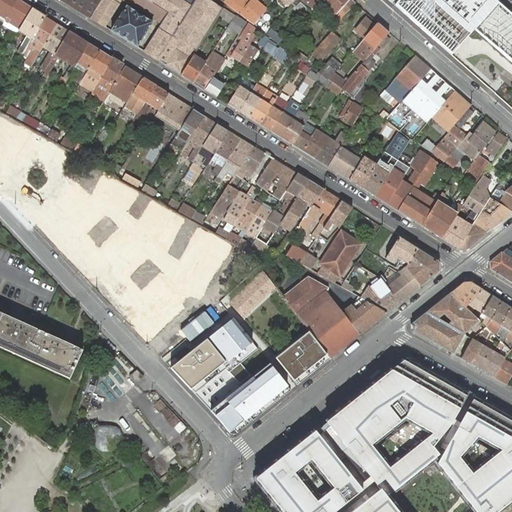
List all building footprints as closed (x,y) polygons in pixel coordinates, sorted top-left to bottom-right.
[(0,0),(0,15),(6,19),(17,0),(0,0)] [(18,31),(32,8),(19,0),(17,0),(6,19),(3,23),(2,25),(17,34),(18,31)] [(83,14),(90,18),(101,0),(80,0),(76,6),(82,10),(83,10),(84,9),(86,10),(83,14)] [(101,0),(90,18),(105,27),(120,3),(122,0),(161,24),(144,52),(158,60),(159,61),(163,64),(181,75),(193,56),(198,48),(218,16),(223,9),(208,0),(101,0)] [(265,11),(266,10),(254,0),(250,0),(247,5),(240,0),(224,0),(223,2),(254,24),(255,22),(265,11)] [(294,0),(292,3),(296,7),(300,2),(312,13),(319,5),(323,1),(324,0),(294,0)] [(338,22),(355,3),(351,0),(324,0),(323,1),(337,13),(333,17),(338,22)] [(511,15),(495,0),(399,0),(395,4),(450,52),(471,28),(511,64),(511,15)] [(319,5),(333,17),(337,13),(323,1),(319,5)] [(127,7),(111,31),(137,47),(152,23),(127,7)] [(26,49),(45,16),(32,8),(18,31),(29,37),(26,43),(24,42),(18,52),(22,55),(26,49)] [(223,8),(223,9),(218,16),(230,23),(235,15),(223,8)] [(265,11),(255,22),(267,32),(269,29),(276,21),(265,11)] [(246,23),(235,15),(230,23),(242,31),(246,23)] [(43,48),(57,24),(45,16),(26,49),(28,50),(30,48),(33,49),(26,60),(24,63),(31,67),(43,48)] [(366,18),(355,30),(363,37),(374,25),(366,18)] [(386,37),(389,33),(377,22),(364,38),(352,51),(357,55),(364,47),(363,45),(367,41),(376,48),(377,47),(380,43),(386,37)] [(55,54),(69,32),(57,24),(43,48),(51,52),(38,72),(42,75),(47,67),(55,54)] [(256,35),(258,33),(249,24),(246,27),(240,36),(241,39),(231,56),(240,61),(250,45),(254,38),(256,36),(256,35)] [(267,32),(264,34),(270,38),(275,42),(279,46),(282,47),(286,43),(279,37),(269,29),(267,32)] [(78,62),(89,44),(77,37),(69,32),(55,54),(47,67),(50,69),(58,56),(71,64),(63,77),(67,79),(75,65),(78,62)] [(312,55),(320,62),(333,48),(339,40),(334,35),(331,33),(312,55)] [(267,42),(269,39),(263,35),(258,45),(263,48),(267,42)] [(390,40),(386,37),(380,43),(384,47),(390,40)] [(278,49),(267,42),(263,48),(262,50),(268,53),(273,56),(276,52),(278,49)] [(90,67),(100,51),(89,44),(78,62),(89,69),(90,67)] [(250,45),(240,61),(249,67),(259,50),(250,45)] [(279,47),(278,49),(276,52),(283,57),(286,52),(279,47)] [(363,85),(364,85),(360,82),(376,64),(370,60),(379,49),(377,47),(376,48),(348,80),(341,88),(354,97),(363,85)] [(23,59),(26,60),(33,49),(30,48),(28,50),(25,56),(23,59)] [(198,48),(193,56),(204,64),(210,56),(198,48)] [(268,53),(262,50),(260,54),(265,58),(268,53)] [(103,74),(113,58),(100,51),(90,67),(98,71),(88,88),(92,91),(102,76),(103,74)] [(212,52),(210,56),(216,60),(215,61),(220,65),(224,59),(212,52)] [(303,63),(307,58),(300,53),(296,58),(300,60),(303,63)] [(297,59),(289,54),(286,59),(294,64),(297,59)] [(193,56),(181,75),(193,82),(204,64),(193,56)] [(204,64),(193,82),(205,90),(220,65),(215,61),(216,60),(210,56),(204,64)] [(319,73),(328,79),(331,75),(333,73),(335,71),(336,70),(339,67),(342,63),(334,56),(319,73)] [(424,76),(430,69),(415,56),(396,78),(392,82),(387,88),(385,90),(378,97),(385,103),(392,96),(388,93),(390,91),(392,92),(398,86),(399,88),(402,84),(411,91),(421,79),(424,76)] [(116,80),(125,66),(123,65),(113,58),(103,74),(102,76),(112,82),(114,78),(116,80)] [(89,69),(78,62),(75,65),(83,70),(87,72),(89,69)] [(299,63),(297,67),(305,73),(308,69),(299,63)] [(130,99),(143,78),(125,66),(116,80),(112,87),(110,91),(128,102),(130,99)] [(45,77),(50,69),(47,67),(42,75),(45,77)] [(87,72),(83,70),(77,80),(80,82),(87,72)] [(314,72),(309,70),(305,77),(309,80),(314,72)] [(341,88),(348,80),(336,70),(335,71),(333,73),(331,75),(328,79),(327,80),(330,83),(340,89),(341,88)] [(319,76),(314,72),(309,80),(307,83),(313,87),(317,81),(319,76)] [(427,84),(421,79),(402,101),(427,122),(445,101),(440,96),(449,86),(445,82),(436,92),(432,88),(441,78),(436,74),(427,84)] [(329,83),(319,76),(317,81),(324,85),(327,86),(329,83)] [(142,107),(156,86),(143,78),(130,99),(142,107)] [(217,98),(224,86),(214,79),(206,91),(217,98)] [(340,89),(329,83),(327,86),(339,95),(342,91),(340,89)] [(407,95),(411,91),(402,84),(399,88),(402,90),(407,95)] [(99,99),(103,102),(110,91),(112,87),(109,85),(107,86),(99,99)] [(240,85),(228,104),(239,111),(251,92),(240,85)] [(369,90),(363,85),(354,97),(359,102),(369,90)] [(150,123),(155,116),(169,94),(156,86),(142,107),(137,115),(150,123)] [(253,89),(251,92),(259,98),(261,94),(255,90),(253,89)] [(407,95),(402,90),(394,99),(400,104),(402,101),(407,95)] [(251,92),(239,111),(249,118),(261,99),(263,95),(261,94),(259,98),(251,92)] [(179,131),(193,109),(169,94),(155,116),(179,131)] [(263,95),(261,99),(269,104),(272,99),(265,94),(263,95)] [(447,116),(444,120),(449,124),(455,117),(457,119),(467,107),(454,95),(440,110),(447,116)] [(261,99),(249,118),(260,124),(272,106),(276,99),(277,98),(274,96),(272,99),(269,104),(261,99)] [(276,99),(272,106),(280,111),(282,108),(284,109),(287,105),(287,104),(285,102),(283,104),(276,99)] [(290,100),(287,104),(287,105),(297,112),(298,110),(300,107),(290,100)] [(340,117),(344,119),(352,106),(348,103),(340,117)] [(282,112),(271,131),(281,138),(293,119),(297,112),(287,105),(284,109),(282,112)] [(9,117),(14,120),(20,112),(8,106),(4,114),(6,116),(9,117)] [(272,106),(260,124),(271,131),(282,112),(284,109),(282,108),(280,111),(272,106)] [(352,106),(344,119),(352,124),(360,111),(352,106)] [(473,112),(469,108),(456,123),(460,127),(473,112)] [(190,138),(205,116),(193,109),(179,131),(187,136),(179,149),(181,151),(180,152),(181,153),(185,146),(190,138)] [(293,119),(281,138),(292,145),(300,132),(304,126),(305,124),(306,123),(309,117),(298,110),(297,112),(293,119)] [(437,114),(444,120),(447,116),(440,110),(437,114)] [(33,131),(34,131),(39,123),(30,118),(26,115),(20,112),(14,120),(16,121),(20,124),(22,124),(33,131)] [(200,151),(217,124),(205,116),(190,138),(195,141),(199,144),(194,152),(198,154),(200,151)] [(376,124),(382,128),(385,123),(379,119),(376,124)] [(477,155),(495,132),(483,121),(468,141),(465,146),(472,153),(470,155),(475,159),(477,155)] [(35,132),(46,138),(51,130),(39,123),(34,131),(35,132)] [(215,153),(229,131),(217,124),(200,151),(208,156),(204,162),(198,172),(202,174),(212,158),(215,153)] [(300,132),(292,145),(302,151),(315,159),(328,138),(305,124),(304,126),(300,132)] [(444,137),(432,151),(445,161),(455,148),(457,146),(467,134),(455,125),(444,137)] [(218,176),(242,139),(229,131),(215,153),(222,157),(218,162),(212,172),(218,176)] [(328,138),(315,159),(328,167),(341,146),(343,143),(346,138),(343,136),(344,133),(342,132),(335,143),(328,138)] [(375,167),(362,188),(375,196),(387,177),(388,175),(409,141),(397,132),(376,166),(375,167)] [(486,149),(494,154),(496,151),(497,152),(506,139),(497,133),(486,149)] [(73,148),(77,141),(68,136),(64,143),(73,148)] [(424,143),(430,147),(435,142),(429,137),(424,143)] [(190,149),(195,141),(190,138),(185,146),(190,149)] [(235,175),(253,147),(242,139),(218,176),(223,179),(230,183),(235,175)] [(89,148),(78,143),(72,153),(83,159),(89,148)] [(186,157),(190,149),(185,146),(181,153),(181,154),(186,157)] [(341,146),(328,167),(349,180),(362,160),(363,158),(364,156),(361,154),(359,158),(341,146)] [(249,179),(265,154),(253,147),(235,175),(240,178),(243,174),(249,179)] [(461,153),(455,148),(445,161),(451,165),(461,153)] [(431,158),(421,150),(410,167),(418,172),(412,179),(410,184),(413,186),(421,174),(431,158)] [(208,156),(200,151),(198,154),(196,157),(204,162),(208,156)] [(212,158),(218,162),(222,157),(215,153),(212,158)] [(464,174),(461,177),(469,182),(471,179),(476,182),(489,164),(477,155),(475,159),(464,174)] [(0,157),(0,183),(1,184),(12,165),(0,157)] [(267,192),(283,165),(272,158),(260,176),(255,184),(267,192)] [(362,160),(349,180),(362,188),(375,167),(376,166),(366,159),(363,158),(362,160)] [(412,188),(398,211),(421,226),(436,202),(437,201),(440,196),(436,193),(432,200),(425,196),(423,194),(417,191),(421,185),(424,187),(439,163),(431,158),(421,174),(413,186),(412,188)] [(99,168),(104,170),(107,164),(97,159),(94,165),(99,168)] [(286,191),(297,174),(283,165),(267,192),(270,193),(280,200),(283,197),(286,191)] [(113,166),(109,173),(117,178),(121,170),(113,166)] [(297,198),(308,181),(297,174),(286,191),(283,197),(280,200),(285,203),(287,199),(291,194),(297,198)] [(486,178),(482,175),(474,186),(473,187),(481,192),(488,183),(484,180),(486,178)] [(387,177),(375,196),(387,204),(399,185),(387,177)] [(399,185),(387,204),(398,211),(412,188),(405,184),(407,182),(405,181),(406,180),(403,179),(399,185)] [(112,207),(102,216),(136,252),(155,234),(117,194),(126,186),(120,180),(102,197),(112,207)] [(312,205),(322,190),(308,181),(297,198),(285,217),(280,224),(277,228),(274,233),(271,238),(267,244),(273,248),(286,228),(289,230),(305,204),(307,201),(312,205)] [(140,192),(152,199),(156,191),(145,184),(140,192)] [(223,219),(239,192),(228,186),(211,212),(221,219),(223,219)] [(481,192),(473,187),(462,205),(472,210),(468,216),(475,221),(479,214),(489,197),(481,192)] [(319,235),(322,230),(341,201),(322,190),(312,205),(311,207),(294,233),(299,237),(302,231),(303,232),(310,223),(316,214),(319,209),(326,214),(322,219),(323,220),(312,236),(313,237),(312,240),(315,242),(319,235)] [(511,212),(511,195),(505,191),(503,190),(501,193),(503,195),(498,202),(511,212)] [(233,226),(250,198),(239,192),(223,219),(233,226)] [(474,223),(487,232),(511,212),(498,202),(489,197),(479,214),(475,221),(474,223)] [(245,232),(262,205),(250,198),(233,226),(245,233),(245,232)] [(335,221),(341,225),(352,208),(341,201),(322,230),(325,232),(326,230),(328,231),(329,229),(333,224),(335,221)] [(436,202),(421,226),(442,238),(455,217),(457,213),(437,201),(436,202)] [(248,234),(256,238),(273,211),(262,205),(245,232),(245,233),(243,236),(237,246),(247,252),(251,245),(244,241),(248,234)] [(186,218),(191,220),(194,214),(183,208),(179,214),(186,218)] [(256,238),(267,244),(271,238),(266,235),(270,230),(274,233),(277,228),(280,224),(285,217),(274,210),(273,211),(256,238)] [(94,286),(110,271),(52,211),(37,227),(94,286)] [(191,220),(200,225),(205,218),(195,212),(194,214),(191,220)] [(219,221),(221,219),(211,212),(209,215),(219,221)] [(455,217),(442,238),(458,249),(471,227),(455,217)] [(210,231),(214,234),(218,227),(220,224),(217,222),(213,228),(204,222),(201,226),(210,231)] [(471,227),(458,249),(459,249),(466,249),(487,232),(474,223),(471,227)] [(214,234),(225,240),(228,234),(229,233),(218,227),(214,234)] [(318,274),(333,282),(340,273),(342,275),(361,244),(341,231),(319,266),(322,268),(318,274)] [(231,243),(237,246),(243,236),(238,232),(235,237),(228,234),(225,240),(231,243)] [(155,255),(179,280),(200,260),(176,235),(155,255)] [(408,264),(417,249),(398,237),(386,258),(395,263),(398,258),(401,260),(408,264)] [(256,262),(273,248),(267,244),(256,238),(254,240),(251,245),(247,252),(249,252),(256,262)] [(288,257),(300,263),(306,254),(295,248),(292,247),(289,252),(287,256),(288,257)] [(406,267),(420,286),(439,271),(439,262),(417,249),(408,264),(406,267)] [(490,262),(491,269),(503,277),(511,282),(511,252),(506,249),(502,252),(490,262)] [(311,270),(315,263),(317,260),(311,256),(313,252),(309,250),(308,251),(307,253),(306,254),(300,263),(311,270)] [(399,303),(420,286),(406,267),(399,272),(402,275),(387,287),(399,303)] [(384,283),(387,287),(402,275),(399,272),(386,281),(384,283)] [(277,289),(263,274),(229,304),(243,319),(277,289)] [(331,358),(386,313),(362,299),(361,299),(342,313),(326,291),(328,290),(328,288),(308,276),(283,296),(285,299),(309,331),(331,358)] [(386,313),(399,303),(387,287),(384,283),(381,280),(380,279),(369,287),(362,299),(386,313)] [(465,307),(481,289),(471,282),(463,283),(450,293),(465,307)] [(481,313),(492,296),(481,289),(465,307),(471,313),(472,313),(474,309),(481,313)] [(451,326),(463,334),(479,321),(478,319),(471,313),(465,307),(450,293),(426,313),(451,326)] [(490,319),(501,302),(492,296),(481,313),(488,318),(486,321),(489,322),(490,319)] [(500,325),(511,308),(501,302),(490,319),(489,322),(486,327),(486,328),(491,331),(491,332),(494,335),(498,328),(500,325)] [(500,340),(502,342),(506,335),(511,326),(511,308),(500,325),(498,328),(494,335),(500,340)] [(479,316),(481,313),(474,309),(472,313),(479,317),(479,316)] [(0,312),(0,347),(70,379),(82,350),(0,312)] [(413,331),(440,346),(451,326),(426,313),(412,324),(413,331)] [(228,316),(167,366),(190,394),(215,374),(212,371),(220,364),(223,367),(242,351),(240,348),(248,341),(228,316)] [(440,346),(452,353),(456,346),(463,334),(451,326),(440,346)] [(276,358),(298,385),(331,358),(309,331),(276,358)] [(488,337),(498,345),(500,340),(494,335),(491,332),(488,337)] [(461,358),(473,364),(484,345),(486,342),(483,340),(481,344),(472,338),(461,358)] [(473,364),(484,371),(495,351),(497,348),(494,346),(492,350),(484,345),(473,364)] [(484,371),(494,377),(498,370),(504,360),(505,357),(495,351),(484,371)] [(495,511),(511,499),(511,416),(402,352),(333,410),(250,476),(278,511),(395,511),(383,496),(431,458),(473,511),(495,511)] [(504,382),(507,384),(510,378),(511,375),(511,364),(504,360),(498,370),(494,377),(499,379),(504,382)] [(222,402),(208,414),(221,430),(237,433),(289,390),(267,364),(220,400),(222,402)] [(136,371),(130,376),(137,384),(144,377),(137,369),(136,371)] [(111,378),(103,383),(110,393),(118,388),(111,378)] [(99,424),(95,426),(94,429),(93,431),(92,435),(91,439),(92,444),(96,449),(100,451),(104,452),(108,452),(112,451),(116,448),(119,445),(121,441),(122,437),(121,433),(120,429),(115,426),(110,424),(104,424),(99,424)]
